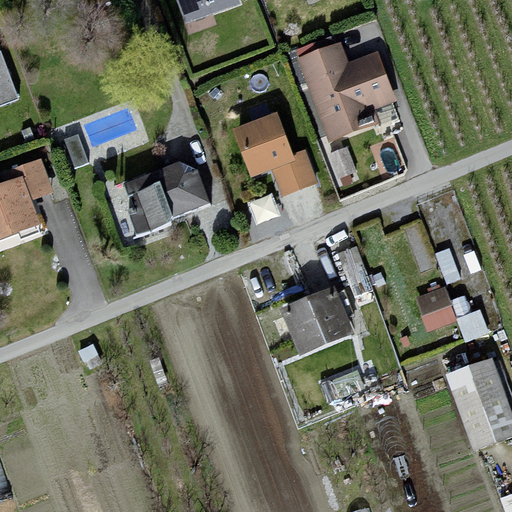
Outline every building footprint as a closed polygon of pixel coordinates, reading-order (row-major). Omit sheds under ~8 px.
[(174,0),(184,28),(242,9),(239,0),(174,0)] [(339,43),(300,57),(332,149),(361,138),(356,123),(396,109),(378,57),(348,67),(339,43)] [(0,107),(19,101),(0,45),(0,107)] [(277,118),(233,135),(251,182),(274,174),(294,166),(292,160),(277,118)] [(308,155),(292,160),(294,166),(274,174),(281,202),(318,189),(308,155)] [(51,198),(41,168),(0,178),(0,246),(41,233),(30,205),(51,198)] [(180,169),(125,191),(133,216),(128,217),(136,242),(171,230),(173,222),(213,210),(200,176),(180,169)] [(335,294),(280,314),(298,360),(351,340),(335,294)] [(444,294),(418,303),(429,337),(457,325),(444,294)] [(319,511),(239,302),(169,329),(239,511),(319,511)] [(467,339),(491,331),(483,307),(459,316),(467,339)] [(511,419),(492,365),(447,381),(471,458),(511,443),(511,419)]
